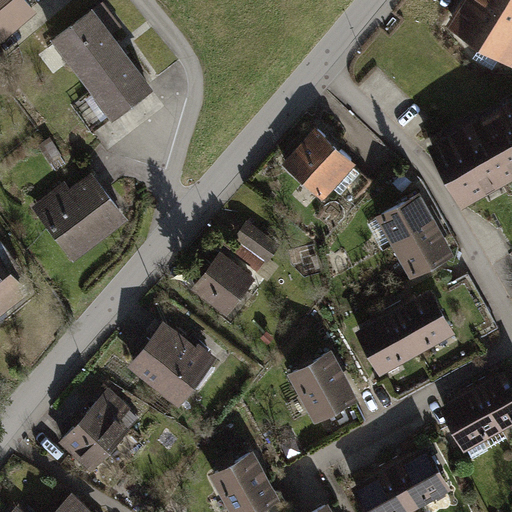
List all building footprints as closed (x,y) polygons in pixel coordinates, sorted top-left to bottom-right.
[(28,0),(0,0),(0,35),(34,7),(28,0)] [(511,46),(511,0),(453,0),(442,19),(505,58),(511,46)] [(91,2),(48,34),(109,114),(151,82),(91,2)] [(511,174),(511,92),(427,137),(461,201),(511,174)] [(353,159),(313,123),(282,158),(322,194),(353,159)] [(35,141),(44,157),(56,151),(47,134),(35,141)] [(62,180),(28,206),(67,257),(123,214),(88,169),(67,186),(62,180)] [(419,185),(373,210),(391,242),(436,217),(419,185)] [(236,241),(261,260),(275,240),(243,217),(229,236),(236,241)] [(436,217),(391,242),(409,274),(454,249),(436,217)] [(254,270),(261,260),(236,241),(229,250),(254,270)] [(0,310),(28,287),(0,244),(0,310)] [(252,277),(217,248),(187,285),(222,314),(252,277)] [(434,284),(396,303),(418,347),(456,328),(434,284)] [(396,303),(359,322),(381,365),(418,347),(396,303)] [(212,354),(161,315),(125,363),(176,401),(212,354)] [(329,344),(285,368),(312,418),(356,394),(329,344)] [(511,361),(476,381),(500,426),(511,419),(511,361)] [(476,381),(437,403),(461,447),(500,426),(476,381)] [(136,416),(103,386),(54,438),(87,469),(136,416)] [(424,441),(388,462),(413,508),(449,487),(424,441)] [(250,448),(206,473),(228,511),(244,511),(276,494),(250,448)] [(388,462),(351,482),(367,511),(404,511),(413,508),(388,462)] [(45,511),(24,511),(13,500),(0,511),(92,511),(68,489),(45,511)] [(331,511),(323,498),(299,511),(331,511)]
